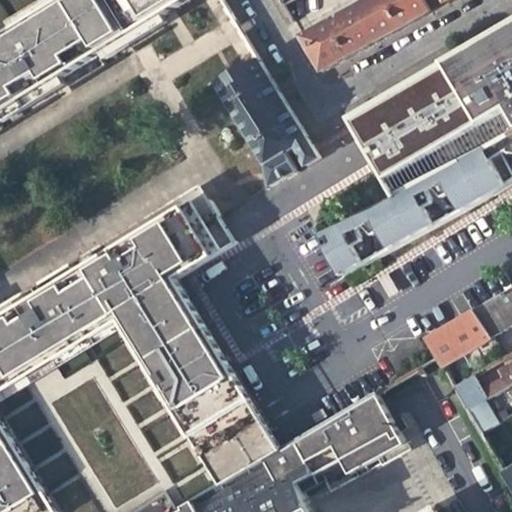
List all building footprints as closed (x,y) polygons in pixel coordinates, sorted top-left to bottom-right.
[(33,0),(0,21),(0,119),(60,82),(191,0),(33,0)] [(369,0),(357,7),(378,44),(405,29),(431,14),(422,0),(369,0)] [(422,0),(431,14),(456,0),(422,0)] [(352,58),(378,44),(357,7),(301,38),(323,75),(352,58)] [(447,65),(494,147),(511,136),(511,27),(459,58),(447,65)] [(273,81),(261,61),(218,86),(267,168),(271,190),(321,160),(311,144),(273,81)] [(351,118),(377,164),(397,200),(494,147),(447,65),(383,101),(351,118)] [(511,136),(494,147),(397,200),(350,224),(324,239),(348,279),(511,185),(511,174),(503,159),(511,153),(511,136)] [(208,204),(209,205),(198,189),(0,316),(0,329),(196,203),(199,201),(201,201),(204,202),(206,202),(208,204)] [(0,511),(140,511),(171,494),(276,431),(178,285),(237,246),(209,205),(208,204),(206,202),(204,202),(201,201),(199,201),(196,203),(0,329),(0,511)] [(320,237),(301,249),(306,258),(326,247),(320,237)] [(450,238),(440,243),(451,264),(461,258),(450,238)] [(511,298),(435,346),(437,350),(443,360),(448,370),(511,331),(511,298)] [(485,396),(489,402),(511,388),(511,366),(500,374),(506,383),(485,396)] [(289,450),(209,497),(182,511),(316,511),(307,493),(303,486),(344,464),(351,476),(373,464),(380,461),(382,466),(409,451),(380,397),(289,450)] [(501,425),(489,402),(472,412),(485,435),(501,425)] [(276,431),(171,494),(182,511),(209,497),(289,450),(276,431)]
